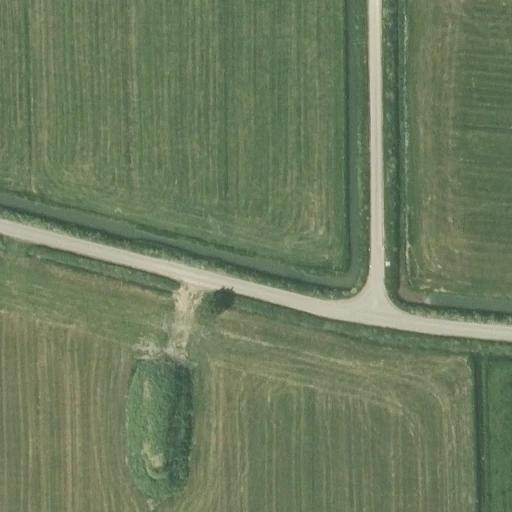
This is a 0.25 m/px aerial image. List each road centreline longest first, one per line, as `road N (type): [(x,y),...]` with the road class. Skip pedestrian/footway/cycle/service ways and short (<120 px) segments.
road 1 (unclassified): [(372,319),(315,313),(0,231)]
road 2 (unclassified): [(372,319),(371,0)]
road 3 (unclassified): [(511,338),(372,319)]
